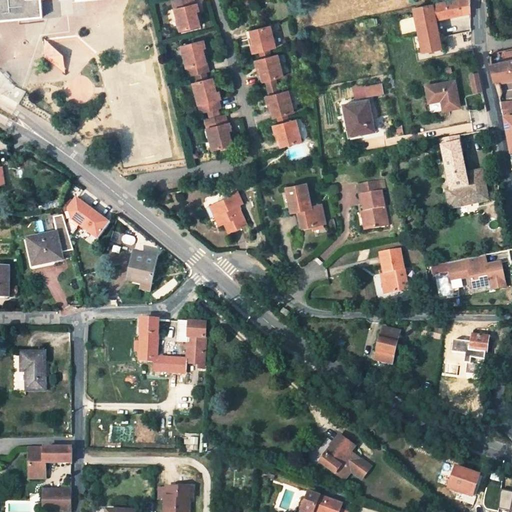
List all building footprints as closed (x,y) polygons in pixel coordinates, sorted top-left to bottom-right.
[(0,0),(0,20),(43,16),(41,0),(77,0),(78,0),(77,0),(0,0)] [(173,0),(175,9),(177,17),(181,31),(201,27),(197,12),(200,11),(198,3),(195,3),(193,0),(173,0)] [(471,13),(470,0),(455,0),(435,4),(438,20),(471,13)] [(417,14),(424,52),(436,49),(433,31),(431,21),(437,20),(438,20),(435,4),(415,8),(417,14)] [(431,21),(433,31),(436,49),(443,47),(440,32),(437,20),(431,21)] [(271,24),(252,28),(253,36),(249,37),(250,45),(253,45),(254,50),(277,46),(271,24)] [(471,31),(453,34),(454,45),(471,41),(471,31)] [(47,58),(66,73),(64,55),(46,40),(47,58)] [(209,71),(203,49),(205,48),(203,41),(182,47),(190,76),(209,71)] [(495,81),(511,77),(511,50),(503,53),(505,61),(491,64),(495,81)] [(264,80),(284,75),(280,58),(278,54),(256,59),(258,67),(255,67),(257,74),(262,73),(264,80)] [(478,73),(470,74),(476,99),(484,98),(478,73)] [(222,100),(220,92),(217,93),(213,79),(195,83),(202,113),(208,111),(219,109),(221,108),(219,101),(222,100)] [(455,81),(427,86),(430,103),(442,101),(444,110),(460,107),(455,81)] [(383,94),(382,85),(367,88),(369,97),(383,94)] [(275,116),(294,111),(289,90),(267,95),(269,103),(267,104),(268,110),(273,109),(275,116)] [(376,131),(369,99),(345,105),(350,132),(362,130),(363,134),(376,131)] [(511,103),(501,105),(503,117),(511,116),(511,103)] [(208,128),(211,138),(213,150),(233,145),(230,131),(232,131),(230,123),(227,124),(225,115),(220,116),(210,119),(206,119),(208,128)] [(282,146),(301,142),(296,120),(274,124),(276,133),(274,134),(275,140),(276,140),(280,139),(282,146)] [(451,209),(488,201),(484,179),(468,182),(467,174),(459,136),(441,140),(452,190),(446,191),(451,209)] [(468,182),(484,179),(482,171),(467,174),(468,182)] [(369,229),(389,226),(382,191),(380,192),(378,181),(358,185),(360,195),(362,194),(366,212),(369,229)] [(313,207),(308,183),(287,187),(293,212),(299,211),(303,229),(313,226),(324,224),(326,223),(323,205),(313,207)] [(76,198),(80,188),(74,185),(70,195),(76,198)] [(234,231),(247,225),(239,207),(244,204),(238,190),(230,194),(231,197),(215,203),(224,224),(230,221),(234,231)] [(98,241),(110,224),(104,220),(81,204),(76,200),(68,211),(74,220),(98,241)] [(224,224),(215,203),(210,206),(219,227),(224,224)] [(58,233),(62,253),(68,251),(62,217),(55,219),(58,233)] [(228,234),(234,231),(230,221),(224,224),(228,234)] [(28,239),(34,266),(63,260),(62,253),(58,233),(28,239)] [(409,290),(401,249),(380,253),(385,275),(389,294),(409,290)] [(150,292),(152,285),(158,257),(138,252),(131,281),(143,283),(142,290),(150,292)] [(485,253),(465,257),(468,268),(470,267),(471,275),(474,286),(493,282),(494,287),(507,284),(502,259),(488,263),(485,253)] [(468,268),(465,257),(449,261),(453,279),(471,275),(470,267),(468,268)] [(0,296),(9,297),(9,293),(9,286),(9,268),(0,267),(0,296)] [(281,313),(287,317),(290,312),(284,308),(281,313)] [(142,319),(139,361),(155,361),(155,371),(170,372),(171,358),(158,357),(160,320),(144,319),(142,319)] [(205,365),(207,323),(178,321),(177,343),(188,343),(188,359),(187,364),(205,365)] [(393,364),(400,332),(384,328),(376,361),(393,364)] [(488,354),(490,338),(473,336),(472,342),(454,340),(453,353),(470,355),(471,351),(472,352),(471,360),(484,361),(485,353),(488,354)] [(26,372),(27,391),(46,391),(45,352),(21,352),(21,372),(26,372)] [(177,372),(187,373),(187,364),(188,359),(176,358),(171,358),(170,372),(177,372)] [(201,401),(179,400),(178,411),(200,412),(201,401)] [(490,438),(508,444),(510,439),(492,432),(490,438)] [(340,436),(320,463),(336,474),(341,466),(349,472),(350,471),(359,459),(351,453),(355,447),(340,436)] [(30,449),(30,479),(45,479),(45,464),(71,464),(71,448),(30,449)] [(359,459),(350,471),(361,479),(370,467),(359,459)] [(473,497),(480,475),(456,467),(452,479),(449,490),(458,494),(457,499),(472,504),(474,498),(473,497)] [(444,476),(439,491),(447,494),(449,490),(452,479),(444,476)] [(167,487),(166,511),(188,511),(189,498),(192,498),(192,488),(167,487)] [(70,511),(71,490),(44,490),(43,511),(70,511)] [(511,511),(511,492),(502,490),(497,511),(511,511)] [(309,492),(301,511),(338,511),(341,504),(309,492)]
